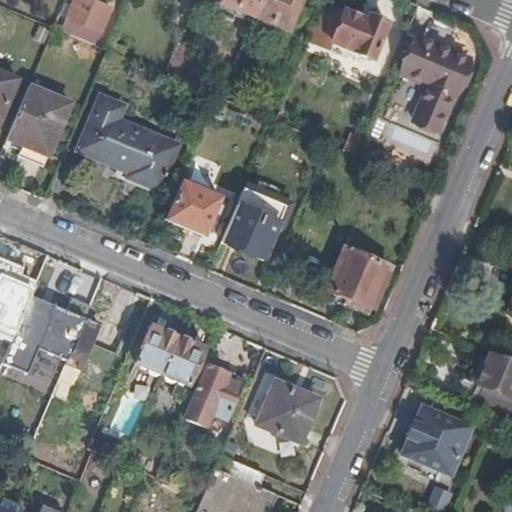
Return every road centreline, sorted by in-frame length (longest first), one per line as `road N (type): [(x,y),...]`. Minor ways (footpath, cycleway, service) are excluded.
road 1 (residential): [(0,208),(382,370)]
road 2 (residential): [(382,370),(511,72)]
road 3 (residential): [(323,511),(382,370)]
